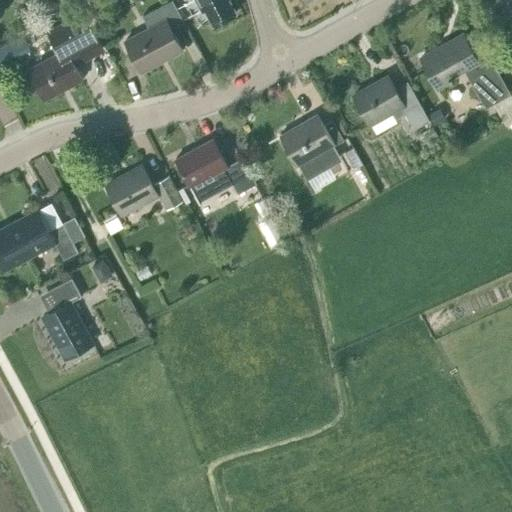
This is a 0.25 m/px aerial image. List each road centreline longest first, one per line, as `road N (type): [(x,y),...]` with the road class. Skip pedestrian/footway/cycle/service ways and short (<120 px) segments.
road 1 (residential): [(0,163),(58,136),(160,116),(246,85),(278,56)]
road 2 (residential): [(278,56),(396,0)]
road 3 (primary): [(53,511),(0,402)]
